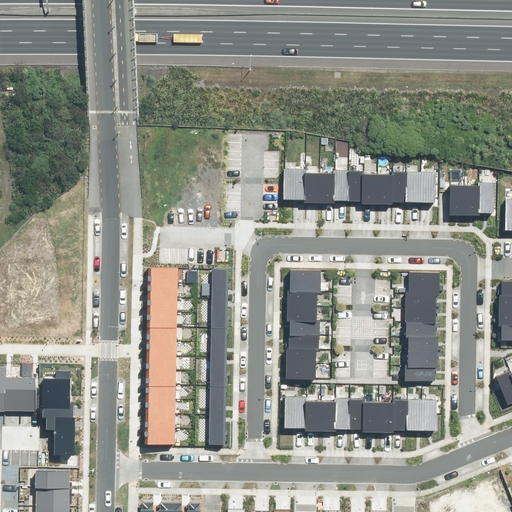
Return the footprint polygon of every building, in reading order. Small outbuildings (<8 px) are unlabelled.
[(285,196),(305,196),(305,170),(305,166),(286,166),(285,196)] [(334,196),(349,196),(349,169),(349,168),(335,168),(335,171),(334,196)] [(349,196),(363,197),(364,171),(364,169),(349,169),(349,196)] [(393,197),(407,198),(408,170),(393,169),(393,172),(393,197)] [(305,200),(319,200),(320,170),(305,170),(305,196),(305,200)] [(334,200),(334,196),(335,171),(320,170),(319,200),(334,200)] [(407,198),(422,198),(422,170),(408,170),(407,198)] [(422,198),(436,198),(437,185),(437,170),(422,170),(422,198)] [(363,200),(378,200),(378,172),(364,171),(363,197),(363,200)] [(392,201),(393,197),(393,172),(378,172),(378,200),(392,201)] [(480,180),(480,182),(479,209),(493,209),(495,180),(480,180)] [(450,211),(466,211),(466,182),(450,181),(450,186),(450,211)] [(466,211),(479,212),(479,209),(480,182),(466,182),(466,211)] [(179,265),(150,264),(150,279),(179,280),(179,265)] [(214,266),(214,296),(228,296),(228,266),(214,266)] [(321,267),(291,267),(291,282),(320,282),(321,267)] [(440,270),(411,269),(411,285),(439,285),(440,270)] [(511,278),(502,279),(502,293),(511,293),(511,278)] [(179,280),(150,279),(149,294),(179,294),(179,280)] [(320,282),(291,282),(290,289),(289,289),(289,297),(318,298),(318,288),(320,289),(320,282)] [(439,285),(411,285),(408,285),(408,300),(436,300),(436,291),(439,291),(439,285)] [(511,293),(502,293),(500,293),(500,308),(502,308),(511,307),(511,293)] [(179,294),(149,294),(149,309),(178,309),(179,294)] [(214,296),(213,325),(227,326),(228,296),(214,296)] [(318,298),(289,297),(288,313),(290,313),(317,313),(318,298)] [(436,300),(408,300),(407,315),(435,316),(436,300)] [(511,307),(502,308),(500,308),(500,322),(502,322),(511,322),(511,307)] [(178,309),(149,309),(149,324),(178,324),(178,309)] [(317,313),(290,313),(290,328),(320,329),(320,313),(317,313)] [(435,316),(407,315),(407,331),(410,331),(435,331),(435,316)] [(511,322),(502,322),(502,337),(511,336),(511,322)] [(178,324),(149,324),(148,338),(178,339),(178,324)] [(213,325),(213,354),(227,354),(227,326),(213,325)] [(320,329),(290,328),(289,343),(317,344),(319,344),(320,329)] [(435,331),(410,331),(410,346),(438,346),(438,331),(435,331)] [(178,339),(148,338),(148,353),(178,353),(178,339)] [(317,344),(289,343),(288,343),(287,359),(316,359),(317,344)] [(438,346),(410,346),(409,361),(435,362),(438,362),(438,346)] [(178,353),(148,353),(148,367),(177,368),(178,353)] [(213,354),(212,382),(226,382),(227,354),(213,354)] [(316,359),(287,359),(287,374),(316,375),(316,359)] [(0,406),(9,407),(9,372),(9,362),(0,361),(0,406)] [(435,362),(409,361),(405,361),(405,376),(434,377),(435,362)] [(177,368),(148,367),(148,382),(177,383),(177,368)] [(511,372),(510,369),(497,374),(509,403),(511,401),(511,372)] [(9,407),(24,407),(25,372),(9,372),(9,407)] [(24,407),(40,407),(40,372),(25,372),(24,407)] [(59,428),(59,450),(76,450),(76,376),(46,376),(46,410),(46,428),(59,428)] [(177,383),(148,382),(147,396),(177,397),(177,383)] [(212,382),(212,411),(226,411),(226,382),(212,382)] [(286,423),(306,423),(306,397),(307,393),(287,393),(286,423)] [(335,423),(350,424),(350,396),(350,395),(336,395),(336,398),(335,423)] [(177,397),(147,396),(147,411),(176,411),(177,397)] [(350,424),(364,424),(365,399),(365,396),(350,396),(350,424)] [(306,427),(320,427),(321,398),(306,397),(306,423),(306,427)] [(394,425),(408,425),(409,397),(394,397),(394,399),(394,425)] [(408,425),(423,425),(423,397),(409,397),(408,425)] [(423,425),(437,426),(438,397),(423,397),(423,425)] [(335,427),(335,423),(336,398),(321,398),(320,427),(335,427)] [(364,427),(379,428),(380,399),(365,399),(364,424),(364,427)] [(394,428),(394,425),(394,399),(380,399),(379,428),(394,428)] [(176,411),(147,411),(147,425),(176,426),(176,411)] [(212,411),(211,440),(225,440),(226,411),(212,411)] [(176,426),(147,425),(146,440),(176,440),(176,426)] [(38,465),(37,484),(71,485),(72,466),(38,465)] [(37,484),(37,502),(70,504),(71,485),(37,484)] [(37,502),(36,511),(69,511),(70,504),(37,502)]
